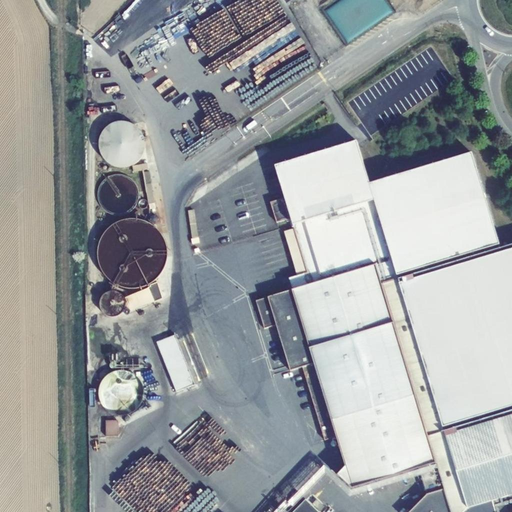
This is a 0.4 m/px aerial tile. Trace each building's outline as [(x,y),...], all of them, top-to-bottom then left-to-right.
[(97,161),(137,162),(137,123),(97,122),(97,161)] [(511,511),(511,415),(445,436),(443,428),(511,406),(511,250),(400,284),(398,276),(500,246),(472,154),(370,184),(357,142),(275,166),(307,272),(289,278),(293,290),(256,301),(265,329),(277,325),(290,371),(303,367),(325,441),(337,437),(345,466),(337,475),(352,489),(418,469),(427,495),(409,511),(318,511),(306,500),(294,511),(511,511)] [(156,202),(151,176),(145,177),(150,203),(156,202)] [(276,194),(282,192),(277,179),(272,181),(276,194)] [(117,192),(118,204),(113,204),(114,211),(138,210),(138,192),(117,192)] [(271,203),(283,199),(282,192),(276,194),(269,196),(271,203)] [(271,203),(277,223),(290,219),(283,199),(271,203)] [(156,219),(96,223),(99,288),(144,285),(144,280),(159,279),(156,219)] [(125,310),(160,298),(155,283),(120,296),(125,310)] [(121,307),(109,290),(95,299),(107,317),(121,307)] [(195,385),(176,335),(157,343),(177,392),(195,385)] [(122,371),(121,371),(119,371),(118,371),(117,371),(115,372),(114,372),(113,372),(111,373),(110,374),(109,374),(108,375),(107,376),(106,377),(105,378),(104,379),(103,380),(102,382),(101,383),(101,384),(100,385),(100,387),(99,388),(99,389),(99,391),(99,392),(99,394),(99,395),(99,396),(99,398),(100,399),(100,401),(101,402),(101,403),(102,404),(103,406),(104,407),(104,408),(105,409),(106,410),(107,411),(109,412),(110,412),(111,413),(112,414),(114,414),(115,415),(116,415),(118,415),(119,415),(120,416),(122,416),(123,416),(125,415),(126,415),(127,415),(129,414),(130,414),(131,413),(133,412),(134,412),(135,411),(136,410),(137,409),(138,408),(139,407),(140,406),(141,405),(141,403),(142,402),(142,401),(143,400),(143,398),(143,397),(144,395),(144,394),(144,393),(144,391),(143,390),(143,388),(143,387),(143,386),(142,384),(141,383),(141,382),(140,381),(139,380),(138,378),(137,377),(136,376),(135,376),(134,375),(133,374),(132,373),(130,373),(129,372),(128,372),(126,371),(125,371),(124,371),(122,371)] [(106,422),(106,437),(119,437),(119,422),(106,422)]
